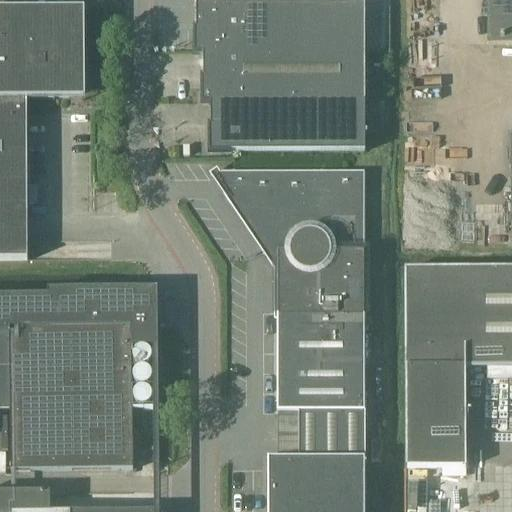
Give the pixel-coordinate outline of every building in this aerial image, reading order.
[(27,14),(26,0),(0,0),(0,259),(28,260),(27,99),(70,98),(76,97),(81,92),(83,85),(83,28),(81,21),(76,16),(70,14),(27,14)] [(511,0),(487,0),(488,45),(511,45),(511,0)] [(364,4),(196,5),(196,55),(203,55),(203,79),(203,103),(210,103),(365,103),(365,78),(364,4)] [(365,103),(210,103),(211,152),(227,152),(365,152),(365,103)] [(278,268),(277,413),(299,414),(299,455),(299,460),(267,460),(267,511),(365,511),(365,414),(365,172),(220,172),(216,175),(278,268)] [(511,268),(402,269),(403,469),(463,469),(463,368),(511,367),(511,268)] [(0,411),(6,411),(10,411),(10,472),(133,471),(132,353),(158,353),(158,291),(47,292),(47,297),(0,297),(0,411)] [(0,511),(49,511),(49,495),(0,495),(0,511)]
